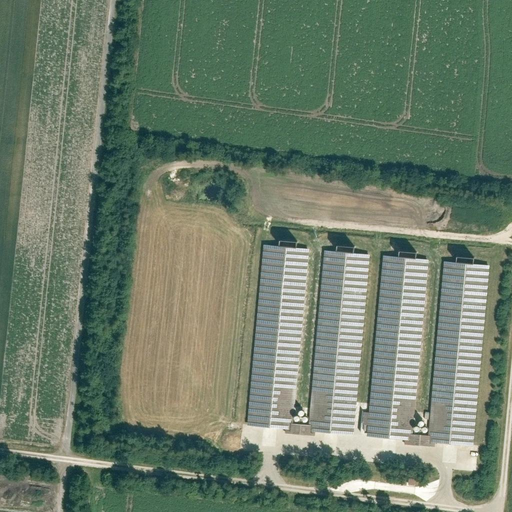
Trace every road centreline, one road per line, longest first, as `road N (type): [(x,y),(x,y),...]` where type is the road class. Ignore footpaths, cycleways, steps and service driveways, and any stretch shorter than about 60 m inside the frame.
road 1 (track): [(0,451),(477,511)]
road 2 (track): [(113,0),(66,459)]
road 3 (track): [(500,511),(511,392)]
